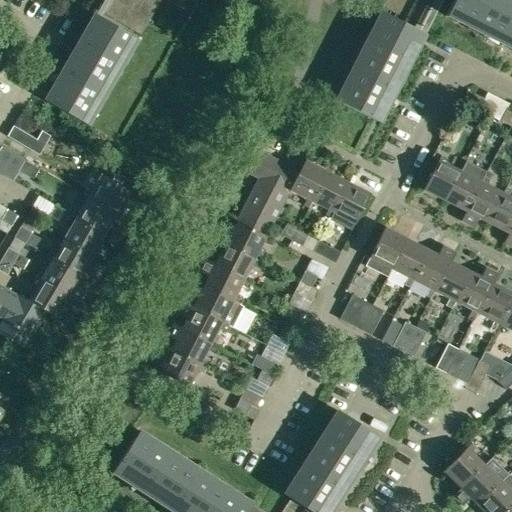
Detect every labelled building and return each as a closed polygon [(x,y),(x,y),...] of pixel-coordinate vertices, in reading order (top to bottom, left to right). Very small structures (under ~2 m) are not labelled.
[(102,0),(94,16),(95,16),(75,50),(45,102),(50,105),(80,123),(87,127),(98,108),(94,106),(101,96),(104,98),(115,78),(112,76),(126,52),(130,54),(140,36),(104,15),(113,0),(221,0),(228,4),(230,1),(230,0),(102,0)] [(511,0),(386,0),(383,8),(380,13),(373,26),(377,28),(364,53),(361,51),(350,71),(354,73),(348,84),(345,82),(335,101),(342,105),(378,124),(388,106),(412,59),(424,35),(425,36),(436,13),(442,0),(453,0),(444,17),(457,24),(459,20),(484,33),(483,36),(502,46),(504,43),(511,46),(511,0)] [(484,100),(473,95),(468,106),(478,111),(484,100)] [(511,113),(506,110),(500,121),(511,127),(511,113)] [(36,141),(13,127),(7,138),(39,156),(49,137),(41,132),(36,141)] [(0,148),(0,161),(18,172),(24,161),(1,148),(0,148)] [(289,191),(302,166),(286,158),(282,165),(259,153),(249,174),(259,179),(237,223),(265,237),(289,191)] [(445,202),(460,173),(443,164),(446,159),(441,157),(439,162),(438,162),(423,191),(445,202)] [(0,161),(0,174),(12,182),(18,172),(0,161)] [(302,166),(289,191),(307,200),(304,205),(309,207),(311,202),(326,173),(304,162),(302,166)] [(462,222),(484,179),(487,173),(465,162),(460,173),(445,202),(466,213),(461,222),(462,222)] [(330,218),(348,184),(326,173),(311,202),(328,211),(326,216),(330,218)] [(117,214),(116,214),(125,220),(132,208),(123,203),(129,193),(101,176),(91,193),(86,190),(83,195),(88,198),(90,198),(117,214)] [(478,219),(488,224),(503,195),(502,194),(486,186),(489,181),(484,179),(462,222),(474,228),(478,219)] [(330,218),(347,227),(353,229),(370,195),(348,184),(330,218)] [(488,224),(509,234),(511,227),(511,198),(507,196),(510,191),(505,189),(502,194),(503,195),(488,224)] [(90,198),(88,198),(79,214),(74,211),(71,215),(76,218),(79,219),(105,234),(116,214),(117,214),(90,198)] [(32,207),(26,217),(36,223),(42,213),(32,207)] [(17,216),(7,210),(0,221),(11,227),(17,216)] [(79,219),(76,218),(67,234),(61,231),(59,236),(64,239),(66,240),(92,255),(92,256),(101,261),(108,250),(99,244),(105,234),(79,219)] [(225,244),(254,259),(263,242),(268,245),(270,240),(265,238),(265,237),(237,223),(236,222),(225,244)] [(291,241),(297,231),(286,225),(281,235),(291,241)] [(30,234),(20,227),(14,238),(24,244),(30,234)] [(387,277),(391,269),(406,240),(384,229),(367,263),(366,267),(387,277)] [(297,231),(291,241),(302,247),(307,236),(297,231)] [(66,240),(64,239),(54,255),(49,252),(47,257),(52,260),(54,260),(80,276),(92,256),(92,255),(66,240)] [(428,251),(406,240),(391,269),(408,278),(404,285),(409,288),(413,280),(428,251)] [(312,252),(335,263),(340,253),(318,241),(312,252)] [(215,266),(243,280),(252,264),(257,266),(259,261),(254,259),(225,244),(214,265),(215,266)] [(431,296),(434,291),(449,262),(454,253),(442,247),(438,256),(428,251),(413,280),(429,288),(427,294),(431,296)] [(2,259),(12,265),(18,255),(8,249),(2,259)] [(449,262),(434,291),(451,300),(448,305),(453,307),(455,302),(470,273),(450,262),(455,253),(454,253),(449,262)] [(12,265),(2,259),(0,261),(0,271),(6,275),(12,265)] [(54,260),(52,260),(43,276),(38,273),(35,277),(40,280),(43,282),(68,296),(77,301),(83,290),(75,285),(80,276),(54,260)] [(215,266),(214,265),(205,260),(199,272),(208,277),(203,286),(232,301),(241,285),(246,287),(248,283),(243,280),(215,266)] [(474,318),(477,313),(497,275),(485,269),(480,278),(470,273),(455,302),(472,311),(470,316),(468,320),(472,322),(474,318)] [(300,282),(311,288),(316,278),(305,272),(300,282)] [(497,275),(477,313),(494,322),(491,327),(495,329),(497,324),(511,295),(511,294),(493,285),(498,275),(497,275)] [(17,295),(46,312),(56,318),(68,296),(43,282),(40,280),(31,296),(20,290),(17,295)] [(311,288),(300,282),(294,293),(305,298),(311,288)] [(0,285),(0,318),(2,320),(0,323),(0,333),(24,348),(46,312),(17,295),(0,285)] [(232,301),(203,286),(192,308),(221,323),(230,306),(235,309),(237,304),(232,301)] [(511,295),(497,324),(511,331),(511,336),(511,338),(511,337),(511,295)] [(339,320),(350,325),(362,301),(352,296),(339,320)] [(350,325),(360,330),(372,306),(362,301),(350,325)] [(221,323),(192,308),(183,303),(177,315),(186,319),(181,329),(210,344),(219,327),(224,330),(226,325),(221,323)] [(383,311),(372,306),(360,330),(370,335),(383,311)] [(284,328),(294,333),(299,323),(289,318),(284,328)] [(403,352),(415,328),(405,322),(392,347),(403,352)] [(170,350),(200,365),(208,349),(213,351),(215,347),(210,344),(181,329),(172,325),(166,336),(175,341),(170,350)] [(294,333),(284,328),(278,338),(289,344),(294,333)] [(415,328),(403,352),(413,357),(425,333),(415,328)] [(445,374),(458,350),(447,345),(435,369),(445,374)] [(200,365),(170,350),(161,346),(155,358),(164,362),(159,372),(189,387),(197,370),(202,373),(205,368),(200,365)] [(468,355),(458,350),(445,374),(456,379),(468,355)] [(262,371),(272,376),(278,366),(267,360),(262,371)] [(489,366),(479,361),(466,385),(477,390),(489,366)] [(511,365),(496,382),(497,382),(504,390),(511,382),(511,365)] [(272,376),(262,371),(256,381),(267,387),(272,376)] [(250,405),(239,400),(234,410),(245,416),(250,405)] [(314,447),(302,466),(305,468),(298,478),(295,476),(283,494),(290,499),(281,511),(263,511),(251,504),(251,503),(239,496),(237,499),(213,483),(215,480),(197,468),(195,471),(184,465),(186,461),(168,449),(165,453),(155,446),(157,442),(139,431),(134,438),(113,468),(112,472),(173,511),(168,511),(162,507),(158,511),(329,511),(377,439),(378,440),(379,438),(344,415),(337,411),(329,423),(332,426),(317,449),(314,447)] [(463,487),(484,465),(471,452),(475,448),(471,444),(467,448),(443,472),(460,489),(463,487)] [(470,499),(478,506),(501,483),(501,482),(487,469),(491,465),(488,461),(484,465),(463,487),(460,489),(453,496),(463,506),(470,499)] [(478,506),(483,511),(504,511),(511,504),(511,493),(504,486),(508,482),(504,479),(501,482),(501,483),(478,506)]
